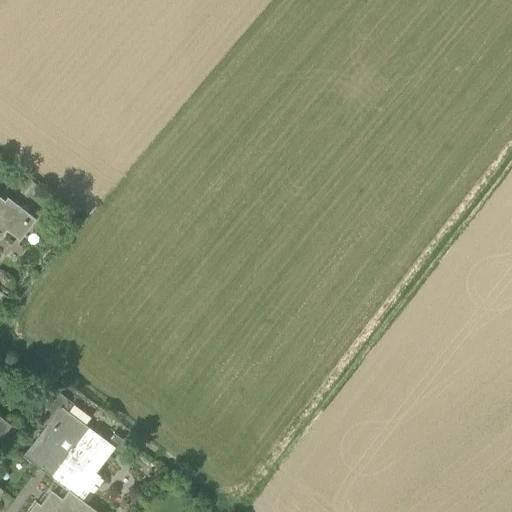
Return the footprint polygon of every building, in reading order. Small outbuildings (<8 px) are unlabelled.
[(0,230),(5,225),(15,232),(29,213),(7,196),(5,200),(0,196),(0,230)] [(52,402),(59,408),(66,398),(59,393),(52,402)] [(90,416),(66,398),(59,408),(66,413),(83,426),(90,416)] [(39,418),(50,426),(50,425),(54,428),(66,413),(59,408),(52,402),(39,418)] [(44,464),(53,471),(86,428),(83,426),(66,413),(54,428),(50,425),(50,426),(25,458),(38,467),(40,469),(44,464)] [(0,437),(10,425),(0,417),(0,437)] [(60,484),(69,490),(74,495),(98,462),(110,447),(111,446),(107,444),(86,428),(53,471),(49,476),(60,484)] [(110,447),(120,454),(127,445),(114,435),(107,444),(111,446),(110,447)] [(74,495),(82,500),(106,468),(98,462),(74,495)] [(40,469),(49,476),(53,471),(44,464),(40,469)] [(28,511),(97,511),(82,500),(74,495),(69,490),(61,500),(50,492),(40,506),(36,503),(28,511)]
